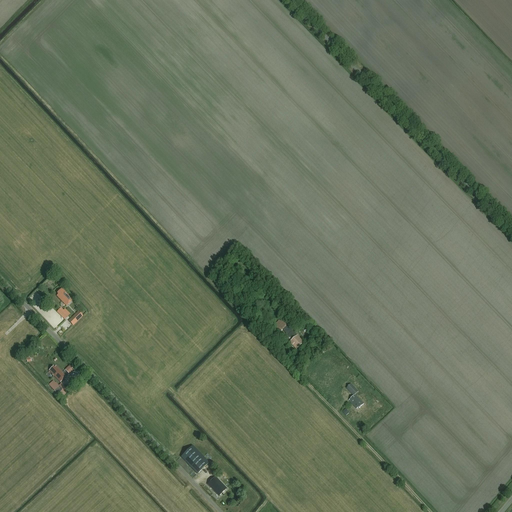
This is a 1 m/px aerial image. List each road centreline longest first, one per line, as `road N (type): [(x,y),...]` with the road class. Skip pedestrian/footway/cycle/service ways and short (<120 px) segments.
road 1 (unclassified): [(220,511),(0,278)]
road 2 (unclassified): [(511,231),(289,0)]
road 3 (track): [(432,511),(332,409)]
